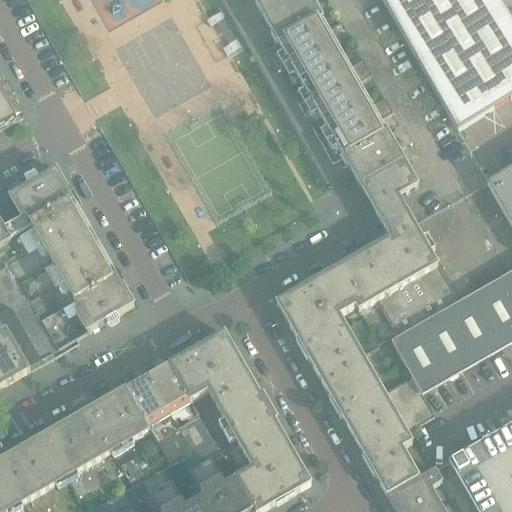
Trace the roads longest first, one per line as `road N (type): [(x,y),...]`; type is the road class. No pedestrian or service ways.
road 1 (residential): [(234,299),(328,246),(351,215),(433,163),(341,0)]
road 2 (residential): [(177,330),(62,125)]
road 3 (residential): [(343,490),(234,299)]
road 4 (residential): [(0,433),(177,330)]
road 5 (residential): [(62,125),(0,17)]
